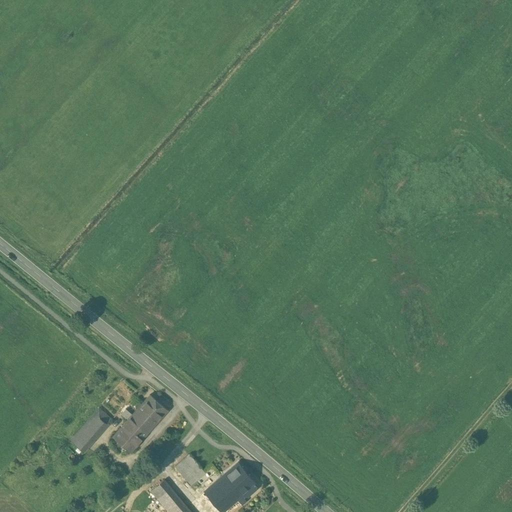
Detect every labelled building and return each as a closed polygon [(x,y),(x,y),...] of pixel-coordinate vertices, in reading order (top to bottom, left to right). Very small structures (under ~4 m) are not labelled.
[(149,397),(112,438),(128,453),(166,412),(149,397)] [(98,410),(69,442),(84,455),(113,423),(98,410)] [(205,475),(188,457),(175,470),(192,488),(205,475)] [(238,466),(207,495),(222,511),(236,511),(260,490),(238,466)] [(190,511),(164,481),(150,492),(167,511),(190,511)]
